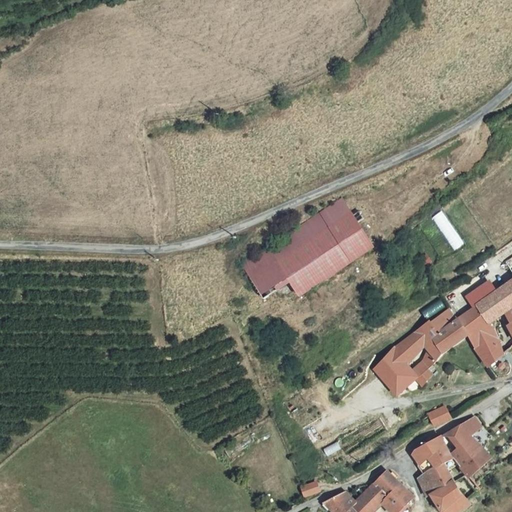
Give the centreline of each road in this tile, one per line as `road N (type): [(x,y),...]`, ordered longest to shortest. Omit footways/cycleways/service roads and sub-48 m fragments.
road 1 (unclassified): [(0,244),(153,250),(224,235),(461,126),(511,87)]
road 2 (track): [(511,380),(345,415)]
road 3 (unclassified): [(511,386),(398,461)]
